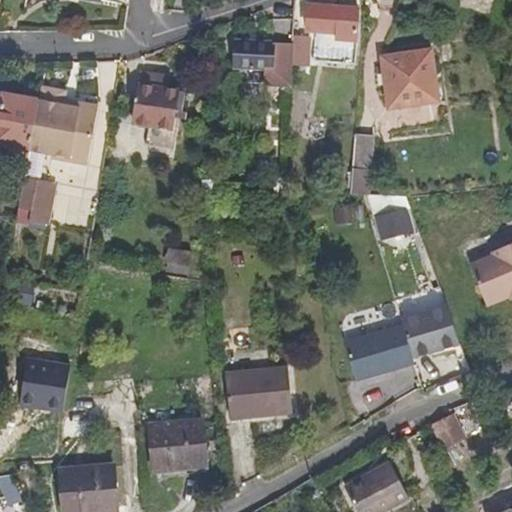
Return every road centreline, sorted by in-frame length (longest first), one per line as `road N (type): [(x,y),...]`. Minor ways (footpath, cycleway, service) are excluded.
road 1 (residential): [(222,511),(511,372)]
road 2 (residential): [(0,44),(136,43),(265,0)]
